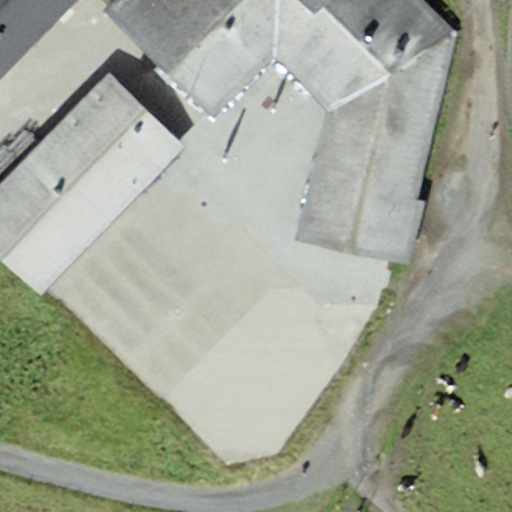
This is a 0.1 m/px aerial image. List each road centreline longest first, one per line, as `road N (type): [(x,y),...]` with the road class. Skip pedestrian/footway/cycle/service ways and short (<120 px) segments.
road 1 (track): [(484,0),(490,48),(483,227),(441,303),(357,402),(359,457)]
road 2 (track): [(0,457),(76,483),(189,505),(359,457)]
